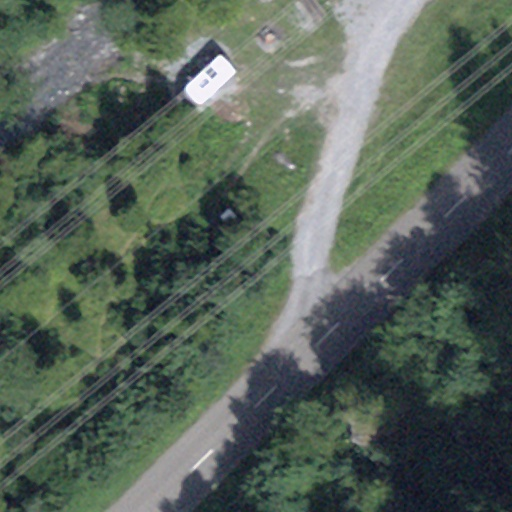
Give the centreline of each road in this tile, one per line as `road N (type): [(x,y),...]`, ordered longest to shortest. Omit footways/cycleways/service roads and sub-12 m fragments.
road 1 (tertiary): [(511,140),(152,511)]
road 2 (track): [(401,0),(383,15),(298,361)]
